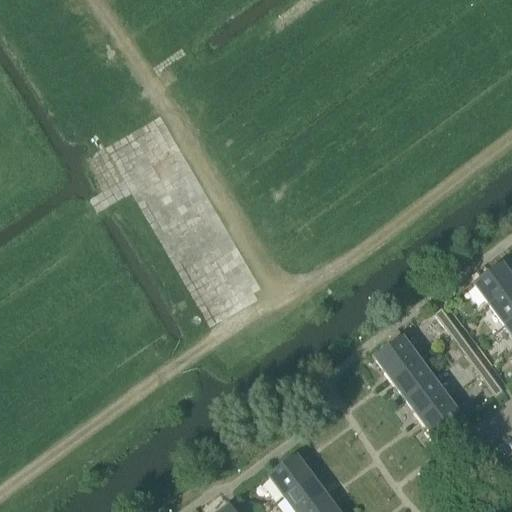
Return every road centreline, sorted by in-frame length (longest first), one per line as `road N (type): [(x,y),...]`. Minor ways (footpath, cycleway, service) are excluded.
road 1 (track): [(0,498),(187,360),(317,283),(511,137)]
road 2 (track): [(87,0),(286,299)]
